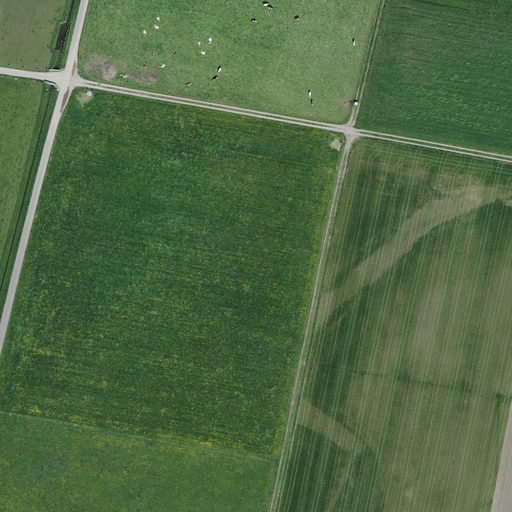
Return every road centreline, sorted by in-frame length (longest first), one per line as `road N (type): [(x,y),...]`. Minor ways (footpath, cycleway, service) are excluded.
road 1 (track): [(511,160),(66,79)]
road 2 (unclassified): [(66,79),(0,350)]
